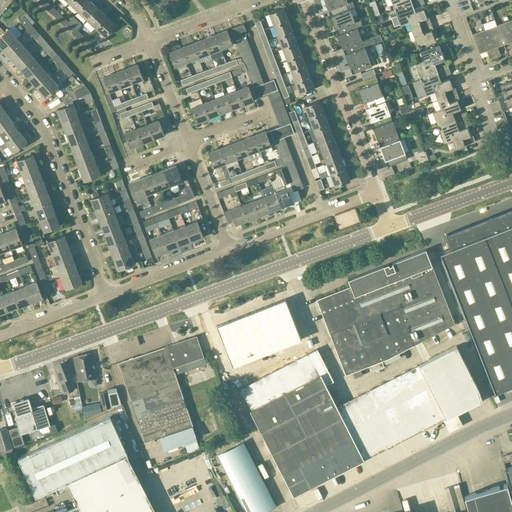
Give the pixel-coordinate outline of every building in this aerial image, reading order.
[(38,0),(38,1),(46,9),(51,5),(45,0),(38,0)] [(72,0),(69,3),(78,12),(89,0),(88,0),(72,0)] [(73,22),(81,14),(87,20),(98,9),(89,0),(78,12),(71,19),(73,22)] [(350,9),(346,0),(323,0),(330,17),(350,9)] [(390,0),(394,10),(420,0),(390,0)] [(400,26),(408,22),(406,16),(415,13),(414,8),(425,4),(423,0),(420,0),(394,10),(400,26)] [(51,5),(46,9),(55,18),(60,13),(59,12),(51,5)] [(269,14),(274,26),(289,20),(284,8),(269,14)] [(87,20),(96,29),(107,17),(98,9),(87,20)] [(357,29),(363,26),(361,20),(355,22),(350,9),(330,17),(337,36),(357,29)] [(408,22),(412,31),(431,24),(429,18),(427,18),(424,9),(415,13),(406,16),(408,22)] [(55,18),(64,26),(69,22),(60,13),(55,18)] [(19,20),(27,30),(32,25),(23,16),(19,20)] [(116,26),(107,17),(96,29),(105,37),(116,26)] [(263,28),(259,18),(254,20),(258,30),(263,28)] [(293,32),(289,20),(274,26),(278,37),(293,32)] [(64,26),(73,35),(77,30),(85,23),(83,21),(76,28),(69,22),(64,26)] [(511,45),(511,29),(509,21),(497,26),(504,45),(511,42),(511,45)] [(243,24),(232,28),(234,35),(246,30),(243,24)] [(434,30),(431,24),(412,31),(417,46),(435,40),(432,31),(434,30)] [(27,30),(35,39),(40,35),(32,25),(27,30)] [(497,47),(504,45),(497,26),(485,30),(495,58),(500,56),(497,47)] [(0,36),(0,46),(4,51),(17,39),(8,29),(0,36)] [(372,37),(362,41),(357,29),(337,36),(345,55),(365,48),(364,48),(375,44),(372,37)] [(73,35),(82,43),(87,39),(77,30),(73,35)] [(227,30),(215,35),(221,50),(233,45),(227,30)] [(258,32),(263,43),(268,41),(263,30),(258,32)] [(490,60),(495,58),(485,30),(472,35),(479,54),(486,51),(490,60)] [(297,43),(293,32),(278,37),(282,49),(297,43)] [(35,39),(44,49),(48,44),(40,35),(35,39)] [(210,54),(221,50),(215,35),(204,39),(210,54)] [(4,51),(12,60),(25,49),(17,39),(4,51)] [(94,45),(87,39),(82,43),(89,49),(90,50),(94,45)] [(204,39),(192,43),(198,58),(210,54),(204,39)] [(236,43),(238,48),(249,44),(247,39),(236,43)] [(271,51),(268,41),(263,43),(266,53),(271,51)] [(187,63),(198,58),(192,43),(181,48),(187,63)] [(302,54),(297,43),(282,49),(287,60),(302,54)] [(381,43),(375,46),(379,57),(386,55),(381,43)] [(57,54),(48,44),(44,49),(52,58),(57,54)] [(251,50),(249,44),(238,48),(240,54),(251,50)] [(420,52),(423,62),(425,68),(441,63),(445,61),(439,45),(420,52)] [(175,67),(187,63),(181,48),(169,52),(175,67)] [(372,67),(365,48),(345,55),(352,75),(372,67)] [(12,60),(20,70),(33,58),(25,49),(12,60)] [(253,56),(251,50),(240,54),(242,60),(253,56)] [(267,55),(272,66),(276,64),(272,53),(267,55)] [(65,64),(57,54),(52,58),(60,68),(65,64)] [(306,66),(302,54),(287,60),(291,72),(306,66)] [(255,61),(253,56),(242,60),(244,65),(255,61)] [(20,70),(28,79),(41,67),(33,58),(20,70)] [(228,68),(232,66),(238,64),(236,59),(226,63),(228,68)] [(257,66),(255,61),(244,65),(246,70),(257,66)] [(414,65),(420,80),(449,69),(447,64),(442,65),(441,63),(425,68),(423,62),(414,65)] [(73,73),(65,64),(60,68),(69,77),(73,73)] [(138,64),(126,69),(132,84),(143,80),(138,64)] [(225,64),(215,67),(217,72),(227,68),(225,64)] [(272,66),(276,77),(281,75),(276,64),(272,66)] [(246,71),(245,66),(234,70),(232,71),(234,76),(246,71)] [(259,72),(257,66),(246,70),(247,72),(249,76),(259,72)] [(310,77),(306,66),(291,72),(295,83),(310,77)] [(28,79),(37,88),(50,77),(41,67),(28,79)] [(213,68),(204,72),(206,77),(215,73),(213,68)] [(120,88),(132,84),(126,69),(115,73),(120,88)] [(425,95),(434,92),(432,86),(441,82),(439,78),(451,74),(449,69),(420,80),(425,95)] [(370,70),(361,74),(362,79),(372,75),(370,70)] [(390,70),(383,73),(385,78),(392,75),(390,70)] [(399,83),(405,82),(401,70),(396,72),(399,83)] [(202,72),(192,76),(194,81),(204,77),(202,72)] [(230,72),(220,76),(222,80),(225,79),(227,84),(234,81),(230,72)] [(249,76),(251,82),(261,78),(259,72),(249,76)] [(109,93),(120,88),(115,73),(103,78),(109,93)] [(385,102),(377,82),(374,74),(372,75),(362,79),(366,87),(358,90),(365,109),(385,102)] [(284,85),(281,75),(276,77),(279,87),(284,85)] [(219,76),(209,80),(211,85),(220,81),(219,76)] [(58,87),(50,77),(37,88),(45,98),(58,87)] [(190,77),(181,80),(183,85),(192,82),(190,77)] [(315,89),(310,77),(295,83),(300,95),(315,89)] [(264,84),(261,78),(251,82),(253,88),(258,86),(264,84)] [(449,79),(441,82),(432,86),(434,92),(437,101),(457,93),(454,87),(452,88),(449,79)] [(273,80),(269,82),(272,92),(277,90),(273,80)] [(207,81),(197,84),(199,89),(209,86),(207,81)] [(511,82),(511,81),(500,85),(503,95),(498,97),(503,111),(509,108),(508,106),(511,104),(511,82)] [(269,82),(264,84),(267,94),(272,92),(269,82)] [(262,96),(267,94),(264,84),(258,86),(262,96)] [(66,106),(57,110),(61,122),(78,116),(72,101),(90,93),(84,85),(61,99),(66,106)] [(196,85),(186,89),(188,93),(197,90),(196,85)] [(257,98),(262,96),(258,86),(253,88),(257,98)] [(248,87),(236,91),(242,106),(254,102),(253,99),(257,98),(253,88),(249,89),(248,87)] [(292,102),(289,96),(285,87),(280,89),(283,97),(286,105),(292,102)] [(277,90),(272,92),(267,94),(269,100),(280,96),(278,90),(277,90)] [(236,91),(225,95),(231,110),(242,106),(236,91)] [(437,101),(440,110),(443,116),(452,113),(460,110),(457,101),(459,100),(457,93),(437,101)] [(146,94),(137,97),(139,102),(148,99),(146,94)] [(225,95),(214,99),(220,115),(231,110),(225,95)] [(282,101),(280,96),(269,100),(271,105),(282,101)] [(135,98),(126,102),(127,107),(137,103),(135,98)] [(214,99),(203,104),(208,119),(220,115),(214,99)] [(284,107),(282,101),(271,105),(273,111),(284,107)] [(304,106),(309,118),(323,112),(319,101),(304,106)] [(116,111),(118,110),(125,107),(123,102),(114,106),(116,111)] [(151,102),(140,106),(142,111),(153,107),(152,102),(151,102)] [(392,121),(385,102),(365,109),(372,129),(392,121)] [(203,104),(191,108),(196,123),(208,119),(203,104)] [(133,115),(142,111),(140,106),(131,110),(133,115)] [(294,111),(292,106),(287,108),(289,113),(293,122),(298,120),(294,111)] [(273,111),(276,116),(286,113),(284,107),(273,111)] [(90,111),(95,123),(101,121),(96,109),(90,111)] [(455,122),(467,117),(465,112),(453,116),(452,113),(443,116),(440,110),(432,113),(438,129),(455,122)] [(129,111),(126,112),(119,114),(121,119),(131,116),(129,111)] [(0,115),(0,130),(12,122),(5,112),(0,115)] [(309,118),(313,129),(328,124),(323,112),(309,118)] [(276,116),(278,122),(288,118),(286,113),(276,116)] [(82,128),(78,116),(61,122),(66,134),(82,128)] [(278,122),(280,128),(285,126),(290,124),(288,118),(278,122)] [(105,132),(101,121),(95,123),(99,135),(105,132)] [(159,121),(147,125),(153,140),(165,136),(159,121)] [(399,141),(392,121),(372,129),(380,148),(399,141)] [(0,130),(0,135),(5,142),(20,132),(12,122),(0,130)] [(294,124),(297,133),(302,131),(298,122),(294,124)] [(458,131),(455,122),(438,129),(443,144),(452,141),(449,134),(458,131)] [(294,134),(290,124),(285,126),(289,136),(294,134)] [(313,129),(317,141),(332,135),(328,124),(313,129)] [(147,125),(136,129),(142,144),(153,140),(147,125)] [(284,137),(289,136),(285,126),(280,128),(284,137)] [(89,133),(85,135),(82,128),(66,134),(71,146),(87,140),(86,139),(91,138),(89,133)] [(280,128),(275,130),(279,139),(284,137),(280,128)] [(467,128),(458,131),(449,134),(452,141),(455,150),(475,142),(472,135),(470,136),(467,128)] [(130,149),(142,144),(136,129),(124,134),(130,149)] [(275,130),(270,131),(273,141),(279,139),(275,130)] [(271,146),(270,143),(273,141),(270,131),(266,133),(266,131),(255,136),(260,150),(271,146)] [(4,150),(8,146),(13,153),(28,143),(20,132),(5,142),(1,145),(4,150)] [(110,144),(105,132),(99,135),(104,146),(110,144)] [(298,135),(302,146),(307,144),(303,134),(298,135)] [(317,141),(322,152),(336,147),(332,135),(317,141)] [(255,136),(242,140),(248,155),(260,150),(255,136)] [(273,141),(276,147),(286,143),(284,137),(279,139),(273,141)] [(91,151),(87,140),(71,146),(75,157),(91,151)] [(237,159),(248,155),(242,140),(231,144),(237,159)] [(408,159),(407,160),(399,141),(380,148),(387,167),(404,161),(405,166),(410,164),(410,161),(408,159)] [(288,149),(286,143),(276,147),(278,153),(288,149)] [(104,146),(109,158),(114,156),(110,144),(104,146)] [(226,163),(237,159),(231,144),(220,149),(226,163)] [(311,154),(307,144),(302,146),(306,156),(311,154)] [(322,152),(326,164),(341,158),(336,147),(322,152)] [(213,168),(221,165),(226,179),(219,182),(221,187),(233,183),(231,177),(226,163),(220,149),(208,153),(213,168)] [(291,154),(288,149),(278,153),(280,158),(291,154)] [(96,163),(91,151),(75,157),(80,169),(96,163)] [(16,161),(21,173),(38,167),(33,154),(16,161)] [(293,160),(291,154),(280,158),(282,164),(293,160)] [(119,168),(114,156),(109,158),(113,170),(119,168)] [(312,156),(306,158),(310,168),(315,166),(312,156)] [(276,166),(282,164),(280,158),(265,164),(267,170),(276,166)] [(326,164),(330,175),(345,170),(341,158),(326,164)] [(282,164),(283,168),(284,170),(295,166),(293,160),(282,164)] [(100,175),(96,163),(80,169),(84,181),(100,175)] [(176,165),(164,170),(170,186),(182,182),(176,165)] [(263,165),(253,169),(255,174),(265,170),(263,165)] [(323,165),(311,170),(315,179),(320,177),(318,174),(326,171),(323,165)] [(0,167),(0,174),(2,180),(8,178),(3,166),(0,167)] [(297,171),(295,166),(284,170),(286,175),(297,171)] [(42,178),(38,167),(21,173),(25,185),(42,178)] [(286,175),(284,170),(283,168),(276,171),(281,177),(284,185),(285,185),(289,183),(288,181),(286,175)] [(244,178),(255,174),(253,169),(242,173),(244,178)] [(164,170),(152,174),(158,191),(170,186),(164,170)] [(345,170),(330,175),(335,187),(350,181),(345,170)] [(299,177),(297,171),(286,175),(288,181),(299,177)] [(269,173),(256,178),(258,183),(270,178),(269,173)] [(147,195),(158,191),(152,174),(141,179),(147,195)] [(240,174),(231,177),(233,183),(242,179),(240,174)] [(301,182),(299,177),(288,181),(289,183),(291,186),(301,182)] [(2,180),(7,192),(13,190),(8,178),(2,180)] [(25,185),(30,196),(46,190),(42,178),(25,185)] [(256,178),(246,182),(247,187),(258,183),(256,178)] [(141,179),(128,183),(134,200),(147,195),(141,179)] [(319,190),(324,189),(320,179),(315,181),(319,190)] [(129,198),(125,186),(123,180),(117,183),(119,188),(123,200),(129,198)] [(238,191),(247,187),(246,182),(236,186),(238,191)] [(304,188),(301,182),(291,186),(293,192),(304,188)] [(287,188),(286,189),(285,185),(284,185),(274,189),(275,193),(281,208),(293,204),(287,188)] [(234,187),(225,190),(227,195),(236,191),(234,187)] [(7,192),(11,204),(17,201),(13,190),(7,192)] [(30,196),(34,208),(51,202),(46,190),(30,196)] [(91,199),(95,211),(112,205),(107,193),(91,199)] [(275,193),(264,197),(270,212),(281,208),(275,193)] [(187,194),(175,198),(177,205),(189,200),(187,194)] [(264,197),(253,201),(259,217),(270,212),(264,197)] [(134,210),(129,198),(123,200),(128,212),(134,210)] [(175,198),(163,203),(165,209),(177,205),(175,198)] [(24,205),(19,206),(17,201),(11,204),(16,215),(22,213),(21,212),(26,210),(24,205)] [(253,201),(241,206),(247,221),(259,217),(253,201)] [(34,208),(39,220),(55,214),(51,202),(34,208)] [(163,203),(151,207),(153,213),(165,209),(163,203)] [(190,203),(178,208),(180,214),(193,209),(190,203)] [(116,217),(112,205),(95,211),(100,223),(116,217)] [(235,225),(247,221),(241,206),(229,210),(235,225)] [(142,218),(153,213),(151,207),(139,212),(142,218)] [(169,219),(180,214),(178,208),(166,212),(169,219)] [(355,208),(333,215),(336,226),(358,218),(355,208)] [(451,248),(441,253),(494,392),(511,384),(511,208),(446,234),(451,248)] [(138,222),(134,210),(128,212),(132,224),(138,222)] [(157,223),(169,219),(166,212),(155,217),(157,223)] [(26,225),(22,213),(16,215),(20,227),(26,225)] [(60,226),(55,214),(39,220),(43,232),(60,226)] [(120,228),(116,217),(100,223),(104,234),(120,228)] [(145,228),(157,223),(155,217),(143,222),(145,228)] [(142,233),(138,222),(132,224),(137,235),(142,233)] [(197,222),(185,226),(191,243),(203,238),(197,222)] [(20,227),(24,238),(30,236),(26,225),(20,227)] [(179,247),(191,243),(185,226),(173,231),(179,247)] [(16,228),(4,233),(10,249),(23,245),(16,228)] [(104,234),(108,246),(125,240),(120,228),(104,234)] [(168,251),(179,247),(173,231),(162,235),(168,251)] [(0,253),(10,249),(4,233),(0,234),(0,253)] [(137,235),(141,248),(147,245),(142,233),(137,235)] [(31,238),(30,236),(24,238),(25,240),(28,249),(28,248),(34,246),(43,243),(40,234),(31,238)] [(155,256),(168,251),(162,235),(149,240),(155,256)] [(48,242),(52,254),(68,248),(64,236),(48,242)] [(108,246),(113,258),(129,252),(125,240),(108,246)] [(152,257),(147,245),(141,248),(146,259),(152,257)] [(28,248),(33,261),(39,259),(34,246),(28,248)] [(73,260),(68,248),(52,254),(57,266),(73,260)] [(348,280),(350,287),(316,300),(346,375),(389,359),(455,324),(426,250),(348,280)] [(134,264),(129,252),(113,258),(118,270),(134,264)] [(26,256),(14,260),(17,266),(28,262),(26,256)] [(43,271),(39,259),(33,261),(37,273),(43,271)] [(5,271),(17,266),(14,260),(3,265),(5,271)] [(77,271),(73,260),(57,266),(61,277),(77,271)] [(30,265),(18,270),(20,276),(32,271),(30,265)] [(18,270),(6,274),(8,280),(20,276),(18,270)] [(48,282),(43,271),(37,273),(42,285),(48,282)] [(82,283),(77,271),(61,277),(66,290),(82,283)] [(0,283),(8,280),(6,274),(0,276),(0,283)] [(37,282),(24,287),(30,303),(43,298),(37,282)] [(52,294),(48,282),(42,285),(46,297),(52,294)] [(24,287),(12,291),(18,307),(30,303),(24,287)] [(12,291),(1,295),(7,312),(18,307),(12,291)] [(287,298),(218,325),(234,366),(303,339),(287,298)] [(197,439),(175,375),(206,364),(196,336),(118,363),(145,443),(160,438),(164,450),(197,439)] [(317,349),(239,389),(243,396),(256,423),(265,440),(278,465),(293,496),(295,495),(317,484),(380,452),(443,420),(457,413),(483,400),(482,400),(455,346),(349,401),(337,407),(335,403),(326,385),(333,381),(317,349)] [(78,382),(97,378),(92,353),(73,357),(78,382)] [(64,394),(74,390),(69,378),(75,376),(68,360),(53,365),(64,394)] [(110,408),(110,409),(121,404),(116,388),(107,390),(107,391),(99,393),(102,410),(110,408)] [(82,409),(80,396),(73,397),(74,399),(69,400),(71,406),(73,405),(74,411),(82,409)] [(20,435),(22,439),(34,435),(33,431),(50,426),(44,405),(32,408),(28,398),(12,403),(16,416),(14,416),(20,435)] [(127,511),(105,467),(128,455),(110,417),(18,459),(36,497),(67,483),(78,506),(62,511),(53,511),(53,510),(48,511),(127,511)] [(0,451),(1,457),(14,453),(7,427),(0,429),(0,451)] [(214,463),(220,460),(246,511),(263,511),(275,506),(276,506),(243,442),(218,455),(215,449),(209,452),(214,463)] [(511,454),(501,457),(503,463),(511,460),(511,454)] [(511,511),(511,466),(505,468),(511,493),(511,502),(507,484),(464,496),(468,511),(463,511),(511,511)]
